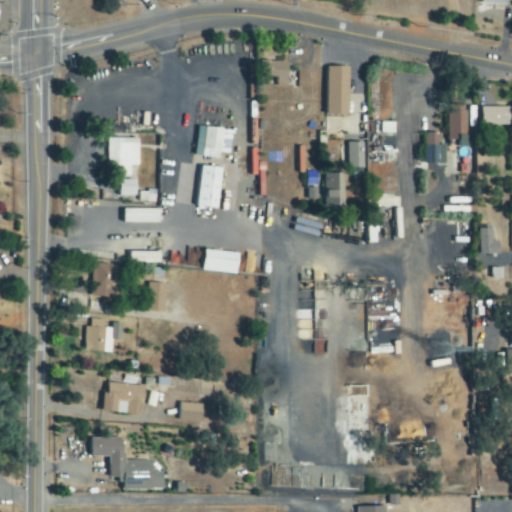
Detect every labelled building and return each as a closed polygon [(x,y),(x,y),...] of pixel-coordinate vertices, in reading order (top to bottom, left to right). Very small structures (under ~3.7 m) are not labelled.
[(289,62),(260,61),(260,79),(277,79),(277,86),(288,87),(289,62)] [(328,115),(349,116),(350,67),(328,67),(328,115)] [(509,107),(480,108),(480,126),(510,125),(509,107)] [(230,154),(232,130),(197,127),(195,157),(220,159),(220,153),(230,154)] [(437,133),(423,134),(424,165),(445,164),(444,145),(437,145),(437,133)] [(108,165),(119,165),(119,176),(130,176),(130,166),(139,166),(139,146),(154,146),(154,135),(137,135),(137,139),(108,138),(108,165)] [(347,170),(364,170),(364,142),(347,143),(347,170)] [(223,169),(202,166),(196,207),(217,210),(223,169)] [(343,174),(323,174),(323,177),(308,177),(308,206),(343,207),(343,174)] [(136,197),(136,181),(120,180),(119,196),(136,197)] [(158,224),(159,210),(123,210),(123,223),(158,224)] [(492,229),(479,229),(481,256),(500,255),(500,242),(493,242),(492,229)] [(238,253),(203,251),(202,272),(237,274),(238,253)] [(160,252),(127,253),(128,265),(160,264),(160,252)] [(90,297),(118,298),(120,266),(92,265),(90,297)] [(146,312),(164,312),(165,284),(147,283),(146,312)] [(84,352),(111,353),(111,340),(121,341),(121,326),(103,325),(103,320),(86,319),(84,352)] [(115,413),(115,402),(125,402),(124,414),(141,415),(142,386),(106,384),(105,394),(101,394),(100,412),(115,413)] [(163,491),(163,473),(153,473),(153,461),(124,461),(124,438),(88,438),(88,457),(109,458),(109,480),(123,480),(123,491),(163,491)]
